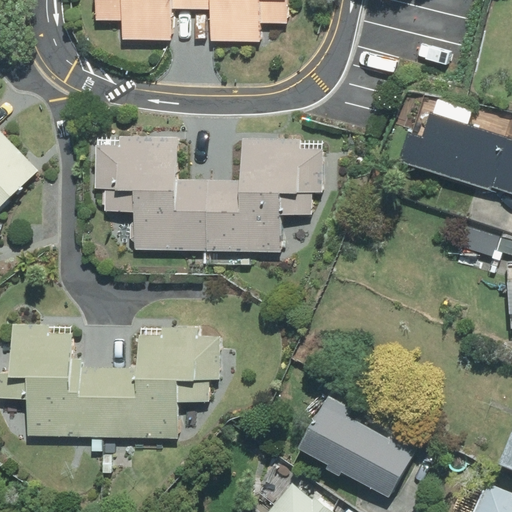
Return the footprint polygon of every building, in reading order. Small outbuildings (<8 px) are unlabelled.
[(220,9),(218,42),(268,44),(268,23),(293,24),(293,0),(100,0),(100,17),(131,18),(130,38),(181,39),(182,8),(220,9)] [(511,161),(511,127),(425,101),(407,159),(503,189),(511,161)] [(0,213),(46,168),(0,122),(0,213)] [(212,250),(214,179),(185,178),(187,135),(103,133),(102,188),(113,188),(113,207),(142,208),(141,248),(212,250)] [(214,179),(212,250),(292,252),(293,212),(326,213),(328,140),(249,138),(248,180),(214,179)] [(476,224),(469,246),(501,256),(508,234),(476,224)] [(137,439),(188,440),(189,401),(217,402),(218,379),(229,379),(230,325),(148,324),(148,367),(79,366),(80,323),(19,322),(19,369),(7,369),(7,400),(35,401),(34,438),(94,439),(94,455),(137,456),(137,439)] [(334,403),(311,444),(401,496),(425,454),(334,403)] [(340,511),(305,480),(275,511),(340,511)] [(511,511),(511,495),(496,489),(485,511),(511,511)]
